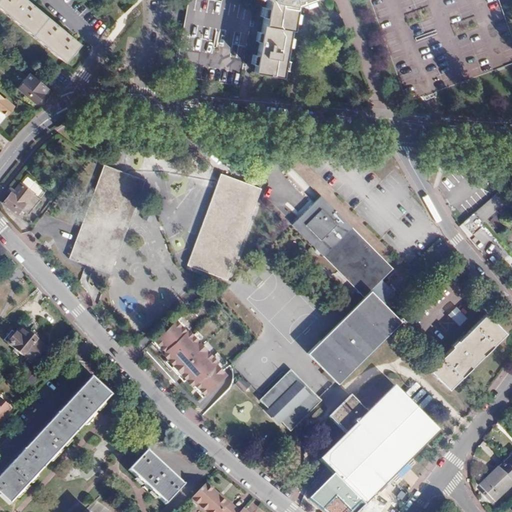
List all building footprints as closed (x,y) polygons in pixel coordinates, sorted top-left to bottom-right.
[(0,0),(0,9),(64,63),(79,46),(22,0),(0,0)] [(298,4),(311,0),(268,0),(269,0),(262,43),(258,73),(285,78),(298,4)] [(33,103),(45,88),(29,74),(17,89),(33,103)] [(0,112),(5,116),(12,107),(0,96),(0,112)] [(109,272),(142,177),(100,162),(67,257),(109,272)] [(226,278),(260,187),(220,171),(185,263),(226,278)] [(18,183),(15,188),(10,194),(9,193),(7,195),(1,203),(14,214),(20,208),(27,213),(39,200),(30,193),(37,185),(25,176),(19,184),(18,183)] [(473,211),(472,213),(480,221),(495,207),(509,193),(502,185),(495,190),(487,198),(473,211)] [(10,194),(15,188),(13,186),(11,188),(10,187),(5,193),(7,195),(9,193),(10,194)] [(395,270),(322,198),(294,226),(366,298),(309,354),(339,384),(402,322),(391,311),(372,292),(383,282),(395,270)] [(383,282),(372,292),(391,311),(401,301),(383,282)] [(443,384),(502,331),(484,310),(424,364),(443,384)] [(199,399),(226,375),(174,318),(149,341),(162,355),(161,357),(199,399)] [(21,354),(30,362),(43,348),(31,337),(26,333),(23,329),(17,335),(13,331),(4,341),(19,356),(21,354)] [(28,364),(30,362),(21,354),(19,356),(28,364)] [(291,433),(322,403),(291,371),(260,402),(270,411),(266,415),(278,427),(282,423),(291,433)] [(110,398),(90,379),(0,475),(0,498),(9,506),(110,398)] [(396,486),(446,435),(397,387),(371,414),(352,395),(329,419),(343,434),(389,479),(396,486)] [(0,420),(10,410),(0,400),(0,420)] [(363,505),(389,479),(343,434),(318,459),(363,505)] [(183,486),(147,452),(129,471),(165,506),(183,486)] [(490,503),(511,482),(511,452),(478,486),(484,493),(481,495),(490,503)] [(228,505),(205,483),(190,498),(205,511),(238,511),(229,504),(228,505)] [(329,502),(339,508),(345,499),(336,492),(329,502)]
